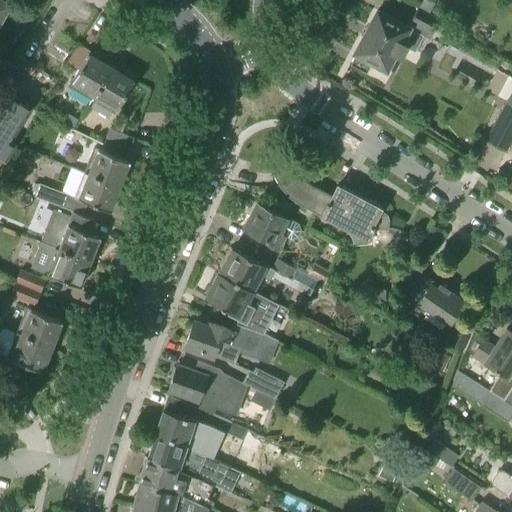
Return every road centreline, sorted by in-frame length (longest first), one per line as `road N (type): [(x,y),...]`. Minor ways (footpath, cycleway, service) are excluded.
road 1 (residential): [(91,476),(210,153),(221,101),(218,66)]
road 2 (residential): [(511,229),(285,80),(263,50)]
